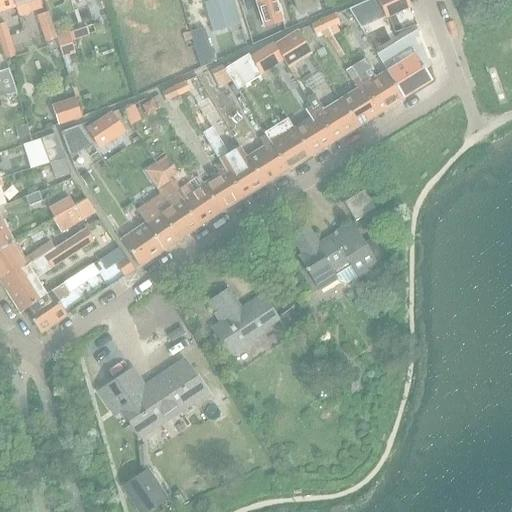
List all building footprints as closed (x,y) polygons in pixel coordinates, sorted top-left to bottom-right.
[(13,0),(0,0),(0,12),(16,7),(13,0)] [(38,0),(13,0),(16,7),(19,17),(21,18),(28,16),(29,14),(42,10),(38,0)] [(228,27),(237,24),(229,0),(217,0),(206,3),(214,28),(227,23),(228,27)] [(275,0),(255,0),(264,28),(282,22),(275,0)] [(295,0),(299,13),(318,7),(316,0),(295,0)] [(411,7),(407,0),(378,0),(385,18),(411,7)] [(45,43),(56,39),(48,13),(36,16),(45,43)] [(339,24),(334,15),(322,20),(328,29),(339,24)] [(315,35),(328,29),(322,20),(310,25),(315,35)] [(15,57),(5,24),(0,25),(0,43),(5,60),(15,57)] [(58,45),(96,34),(93,24),(55,36),(58,45)] [(387,71),(403,98),(432,80),(416,55),(427,50),(420,31),(406,35),(413,55),(387,71)] [(310,51),(299,32),(276,46),(287,65),(310,51)] [(276,53),(272,43),(260,48),(265,58),(276,53)] [(363,59),(351,67),(358,77),(380,112),(403,98),(387,71),(375,78),(363,59)] [(222,66),(227,74),(238,69),(234,60),(222,66)] [(215,80),(227,74),(222,66),(210,71),(215,80)] [(357,89),(340,99),(357,126),(380,112),(358,77),(351,67),(345,71),(351,81),(357,89)] [(189,92),(185,82),(174,87),(180,96),(189,92)] [(166,103),(180,96),(174,87),(161,92),(166,103)] [(74,99),(52,106),(58,125),(80,117),(74,99)] [(311,107),(333,142),(357,126),(340,99),(322,111),(318,103),(311,107)] [(333,142),(311,107),(305,110),(310,118),(293,129),(310,156),(333,142)] [(111,114),(86,130),(98,148),(122,131),(111,114)] [(91,146),(78,126),(60,133),(70,160),(91,146)] [(220,163),(242,198),(264,185),(247,157),(234,165),(212,128),(203,134),(220,163)] [(265,135),(287,170),(310,156),(293,129),(276,139),(271,131),(265,135)] [(40,140),(49,163),(63,159),(54,135),(40,140)] [(247,157),(264,185),(287,170),(265,135),(259,139),(264,147),(247,157)] [(252,147),(245,136),(237,141),(243,152),(252,147)] [(69,175),(63,159),(49,163),(55,180),(69,175)] [(168,159),(159,166),(168,179),(177,172),(168,159)] [(242,198),(220,163),(214,167),(219,175),(203,185),(220,212),(226,208),(242,198)] [(168,179),(159,166),(149,172),(158,186),(168,179)] [(220,212),(203,185),(182,199),(199,226),(220,212)] [(137,211),(164,250),(199,226),(182,199),(174,187),(137,211)] [(375,209),(364,191),(344,203),(355,222),(375,209)] [(49,209),(54,217),(76,205),(71,197),(49,209)] [(54,217),(55,218),(52,220),(61,234),(95,214),(86,200),(76,206),(76,205),(54,217)] [(145,224),(127,236),(120,240),(138,267),(164,250),(137,211),(145,224)] [(0,248),(11,241),(0,216),(0,248)] [(347,282),(357,276),(358,278),(378,266),(370,253),(376,249),(371,241),(364,245),(351,223),(335,233),(335,232),(332,234),(333,236),(319,245),(307,225),(286,238),(292,248),(298,245),(303,254),(298,257),(305,269),(304,270),(305,272),(307,271),(318,290),(336,279),(337,281),(347,282)] [(84,229),(56,247),(35,261),(0,283),(19,313),(23,310),(46,295),(36,279),(93,241),(84,229)] [(22,259),(11,241),(0,248),(0,282),(0,283),(35,261),(31,254),(22,259)] [(105,257),(99,261),(106,270),(111,267),(115,264),(123,277),(132,271),(118,249),(105,257)] [(46,295),(23,310),(38,334),(67,316),(58,302),(99,276),(92,265),(51,291),(46,295)] [(251,336),(278,319),(263,296),(241,310),(228,289),(207,303),(214,313),(213,314),(220,324),(211,330),(229,358),(254,341),(251,336)] [(136,367),(99,392),(107,403),(113,399),(137,435),(146,429),(149,430),(154,428),(158,425),(163,422),(162,418),(177,408),(177,409),(192,400),(193,401),(205,393),(184,361),(139,391),(134,384),(143,378),(136,367)] [(146,471),(123,487),(139,511),(146,511),(165,500),(146,471)]
